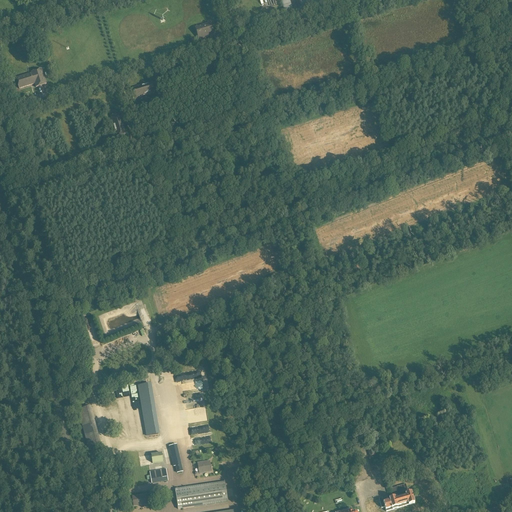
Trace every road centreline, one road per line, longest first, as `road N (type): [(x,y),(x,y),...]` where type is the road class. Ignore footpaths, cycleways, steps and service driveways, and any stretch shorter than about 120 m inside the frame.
road 1 (track): [(367,474),(261,123),(0,200)]
road 2 (unclassified): [(87,511),(0,200)]
road 3 (track): [(306,276),(293,274),(156,327)]
road 4 (unknown): [(119,511),(95,383)]
